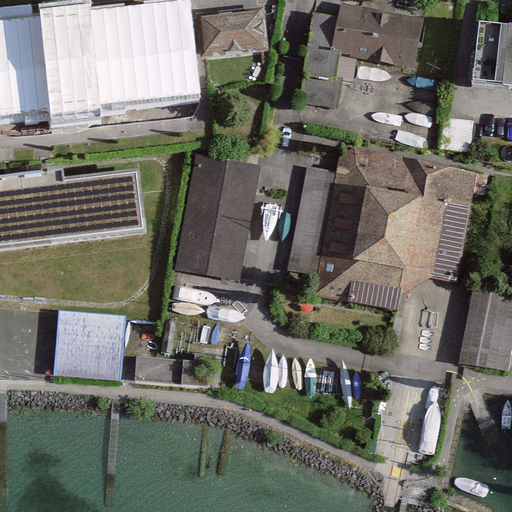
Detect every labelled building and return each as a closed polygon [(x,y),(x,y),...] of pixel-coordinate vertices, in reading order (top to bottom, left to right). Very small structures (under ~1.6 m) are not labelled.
[(425,22),(340,7),(338,21),(318,17),(301,106),(339,113),(344,85),(357,87),(361,64),(416,74),(425,22)] [(230,14),(196,17),(201,61),(269,54),(264,10),(230,14)] [(46,38),(0,43),(0,125),(47,120),(48,124),(104,118),(103,114),(192,105),(183,24),(87,34),(87,31),(66,34),(46,36),(46,38)] [(511,32),(480,30),(472,96),(511,99),(511,32)] [(445,151),(472,152),(473,122),(447,121),(445,151)] [(477,175),(348,150),(337,175),(307,168),(288,274),(318,278),(315,299),(349,305),(398,315),(402,300),(434,281),(458,286),(477,175)] [(262,169),(196,157),(175,274),(241,285),(262,169)] [(0,252),(146,235),(139,179),(65,188),(64,178),(0,185),(0,252)] [(511,294),(473,288),(459,367),(510,376),(511,364),(511,294)] [(122,384),(127,319),(59,314),(54,379),(122,384)] [(195,363),(137,360),(135,385),(208,389),(208,386),(212,386),(213,364),(205,364),(206,357),(195,357),(195,363)]
